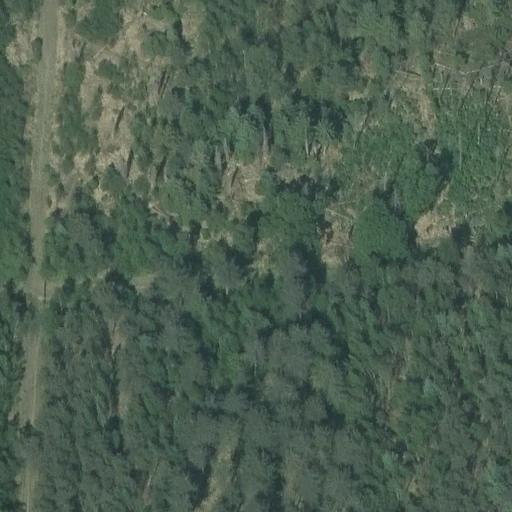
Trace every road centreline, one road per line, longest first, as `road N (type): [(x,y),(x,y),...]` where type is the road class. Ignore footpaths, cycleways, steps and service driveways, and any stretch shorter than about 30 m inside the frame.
road 1 (track): [(31,286),(511,252)]
road 2 (track): [(22,511),(31,286)]
